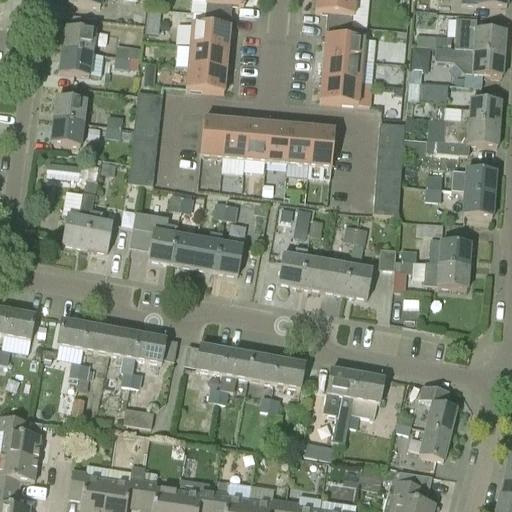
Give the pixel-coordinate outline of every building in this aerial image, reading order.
[(68,0),(67,8),(102,12),(103,0),(68,0)] [(165,8),(165,0),(155,0),(155,7),(165,8)] [(205,18),(230,20),(231,9),(243,10),(243,0),(205,0),(205,7),(206,7),(205,18)] [(327,18),(326,29),(351,31),(352,20),(353,20),(354,0),(316,0),(315,17),(327,18)] [(460,0),(460,8),(506,11),(506,0),(460,0)] [(189,50),(227,54),(230,20),(205,18),(204,29),(191,28),(189,50)] [(473,56),(502,59),(504,35),(476,33),(476,24),(456,23),(453,54),(464,55),(473,56)] [(323,63),(361,66),(363,44),(350,42),(351,31),(326,29),(323,63)] [(61,55),(93,59),(95,35),(64,32),(61,55)] [(435,40),(417,39),(416,52),(428,53),(435,53),(450,54),(451,41),(435,39),(435,40)] [(115,61),(129,64),(129,62),(139,63),(140,53),(131,52),(116,50),(115,61)] [(187,72),(225,75),(227,54),(189,50),(187,72)] [(409,77),(423,78),(427,78),(428,53),(416,52),(411,52),(409,77)] [(450,54),(435,53),(434,65),(452,67),(463,79),(501,82),(502,59),(473,56),(464,55),(453,54),(450,54)] [(59,78),(90,82),(93,59),(61,55),(59,78)] [(129,64),(115,61),(113,72),(128,74),(129,64)] [(321,84),(359,87),(361,66),(323,63),(321,84)] [(154,75),(154,70),(144,69),(144,78),(149,79),(154,75)] [(225,75),(187,72),(185,94),(223,98),(225,75)] [(359,87),(321,84),(319,106),(357,110),(359,87)] [(420,105),(422,88),(420,87),(419,87),(408,87),(407,104),(417,105),(420,105)] [(420,105),(446,107),(447,90),(422,88),(420,105)] [(136,109),(160,112),(161,101),(137,98),(136,109)] [(53,124),(84,128),(87,105),(56,101),(53,124)] [(468,127),(498,129),(499,106),(468,103),(467,114),(460,114),(459,126),(467,127),(468,127)] [(134,121),(159,123),(160,112),(136,109),(134,121)] [(430,110),(429,124),(445,125),(446,125),(447,112),(430,110)] [(106,131),(121,133),(122,122),(107,120),(106,131)] [(133,132),(158,135),(159,123),(134,121),(133,132)] [(415,123),(405,122),(404,138),(413,139),(415,123)] [(199,161),(222,163),(225,125),(203,123),(199,161)] [(50,147),(81,151),(84,128),(53,124),(50,147)] [(222,163),(243,165),(246,127),(225,125),(222,163)] [(435,158),(458,161),(459,149),(496,152),(498,129),(468,127),(467,127),(459,126),(446,125),(445,125),(444,137),(443,146),(425,145),(424,157),(435,158)] [(243,165),(265,167),(268,129),(246,127),(243,165)] [(378,140),(403,142),(403,130),(379,128),(378,140)] [(265,167),(286,169),(290,131),(268,129),(265,167)] [(131,134),(121,133),(106,131),(104,141),(120,143),(130,144),(131,134)] [(286,169),(308,171),(311,133),(290,131),(286,169)] [(132,143),(157,146),(158,135),(133,132),(132,143)] [(311,133),(308,171),(330,173),(333,135),(311,133)] [(377,151),(402,153),(403,142),(378,140),(377,151)] [(131,155),(155,157),(157,146),(132,143),(131,155)] [(376,162),(401,164),(402,153),(377,151),(376,162)] [(129,166),(154,169),(155,157),(131,155),(129,166)] [(375,174),(400,176),(401,164),(376,162),(375,174)] [(66,220),(61,249),(84,253),(91,215),(94,201),(97,186),(95,185),(99,168),(89,166),(83,197),(79,213),(78,222),(66,220)] [(128,177),(153,180),(154,169),(129,166),(128,177)] [(115,169),(101,167),(99,178),(113,181),(115,169)] [(48,168),(46,182),(78,186),(79,172),(48,168)] [(375,185),(399,187),(400,176),(375,174),(375,185)] [(452,175),(451,183),(451,194),(450,195),(455,196),(462,197),(493,199),(494,176),(464,174),(464,176),(452,175)] [(153,180),(128,177),(127,189),(152,191),(153,180)] [(440,193),(441,182),(442,181),(426,180),(425,192),(440,193)] [(374,197),(398,198),(399,187),(375,185),(374,197)] [(273,188),(263,187),(262,200),(272,201),(273,188)] [(440,193),(425,192),(423,203),(423,205),(440,206),(441,193),(440,193)] [(373,208),(398,210),(398,198),(374,197),(373,208)] [(493,199),(462,197),(462,206),(460,220),(491,222),(493,199)] [(208,222),(221,224),(225,203),(216,201),(215,206),(211,206),(208,222)] [(164,218),(176,220),(178,204),(167,203),(164,218)] [(225,203),(221,224),(234,226),(237,211),(236,211),(226,209),(227,203),(225,203)] [(178,204),(176,220),(187,222),(189,206),(178,204)] [(398,210),(373,208),(372,219),(397,221),(398,210)] [(308,224),(310,216),(297,214),(296,222),(308,224)] [(91,215),(84,253),(107,257),(112,226),(101,224),(102,217),(91,215)] [(147,265),(169,269),(175,239),(175,240),(176,237),(177,230),(167,229),(168,223),(135,217),(128,253),(148,256),(147,265)] [(320,241),(322,227),(311,224),(308,239),(320,241)] [(415,239),(437,241),(441,241),(442,229),(416,227),(415,239)] [(342,245),(354,248),(356,232),(345,230),(342,245)] [(354,248),(364,249),(366,234),(356,232),(354,248)] [(214,277),(220,245),(221,238),(209,236),(208,243),(197,241),(192,273),(214,277)] [(169,269),(192,273),(197,241),(176,237),(175,240),(175,239),(169,269)] [(220,245),(214,277),(237,281),(242,249),(220,245)] [(427,268),(467,271),(469,248),(429,245),(427,268)] [(282,256),(276,288),(299,292),(305,260),(306,260),(307,254),(295,251),(293,258),(282,256)] [(379,253),(377,274),(394,275),(394,265),(394,255),(379,253)] [(416,267),(416,266),(416,256),(400,254),(400,255),(399,265),(399,266),(414,267),(416,267)] [(305,260),(299,292),(321,296),(327,264),(306,260),(305,260)] [(321,296),(343,300),(349,268),(327,264),(321,296)] [(399,266),(399,265),(394,265),(394,275),(394,276),(413,277),(414,267),(399,266)] [(466,294),(467,271),(427,268),(424,267),(423,285),(423,290),(466,294)] [(372,273),(360,270),(350,269),(349,268),(343,300),(366,304),(370,284),(372,273)] [(3,341),(29,346),(34,320),(7,315),(3,341)] [(56,350),(71,353),(82,355),(87,329),(60,325),(56,350)] [(82,355),(108,359),(113,334),(87,329),(82,355)] [(120,390),(129,391),(131,378),(134,364),(139,339),(113,334),(108,359),(122,362),(119,376),(123,377),(120,390)] [(139,339),(134,364),(148,367),(161,369),(165,344),(139,339)] [(195,375),(208,378),(221,380),(225,355),(199,350),(195,375)] [(0,354),(0,355),(0,368),(7,370),(10,356),(0,354)] [(235,383),(247,385),(251,359),(225,355),(221,380),(218,395),(216,408),(226,410),(228,396),(233,397),(235,383)] [(247,385),(273,389),(278,364),(251,359),(247,385)] [(304,369),(278,364),(273,389),(299,394),(304,369)] [(77,383),(79,369),(70,368),(68,381),(77,383)] [(79,369),(77,383),(79,383),(77,395),(86,397),(89,384),(86,384),(89,370),(80,368),(79,369)] [(356,378),(330,374),(322,417),(336,420),(331,446),(343,449),(347,431),(352,404),(356,378)] [(141,380),(131,378),(129,391),(136,393),(139,394),(141,380)] [(359,421),(376,423),(383,383),(356,378),(347,431),(356,433),(356,432),(360,433),(360,436),(372,439),(375,428),(358,424),(359,421)] [(425,434),(449,440),(455,414),(445,411),(447,396),(421,391),(419,405),(432,407),(425,434)] [(216,408),(218,395),(209,394),(207,406),(216,408)] [(258,415),(268,417),(271,403),(261,401),(258,415)] [(74,403),(72,420),(82,422),(84,405),(74,403)] [(280,404),(271,403),(268,417),(270,418),(266,444),(277,446),(282,419),(277,418),(279,407),(280,404)] [(150,434),(153,417),(125,413),(122,429),(150,434)] [(397,427),(411,431),(413,422),(399,418),(397,427)] [(0,458),(36,464),(40,442),(25,440),(27,426),(0,422),(0,458)] [(411,431),(397,427),(394,436),(409,440),(411,431)] [(449,440),(425,434),(418,460),(442,466),(449,440)] [(316,463),(318,450),(306,448),(303,461),(316,463)] [(0,495),(17,498),(19,485),(33,487),(36,464),(0,458),(0,495)] [(502,485),(511,487),(511,459),(509,459),(502,485)] [(107,472),(106,486),(102,511),(125,511),(130,511),(138,511),(143,484),(144,475),(145,475),(145,472),(130,470),(129,475),(107,472)] [(379,496),(383,476),(363,472),(359,492),(379,496)] [(79,511),(102,511),(106,486),(84,482),(85,477),(71,475),(67,503),(80,505),(79,511)] [(145,475),(143,484),(156,486),(157,477),(145,475)] [(433,511),(434,509),(425,506),(432,481),(399,476),(393,498),(388,497),(383,511),(433,511)] [(179,483),(177,495),(174,511),(210,511),(214,494),(209,493),(209,487),(179,483)] [(156,491),(156,486),(143,484),(138,511),(174,511),(177,495),(156,491)] [(247,511),(250,490),(217,485),(216,495),(214,494),(210,511),(247,511)] [(496,511),(502,511),(511,511),(511,487),(502,485),(496,511)] [(250,490),(247,511),(283,511),(284,505),(271,503),(270,508),(248,505),(251,490),(250,490)] [(0,511),(26,511),(15,510),(17,498),(0,495),(0,511)]
